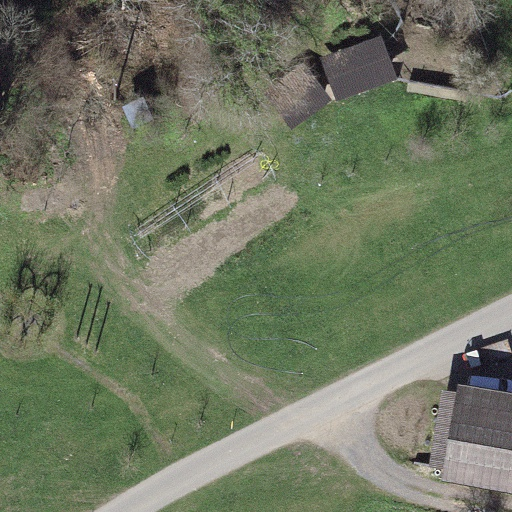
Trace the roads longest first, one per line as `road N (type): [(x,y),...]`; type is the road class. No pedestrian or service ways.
road 1 (unclassified): [(142,511),(511,315)]
road 2 (track): [(323,414),(390,497),(422,511)]
